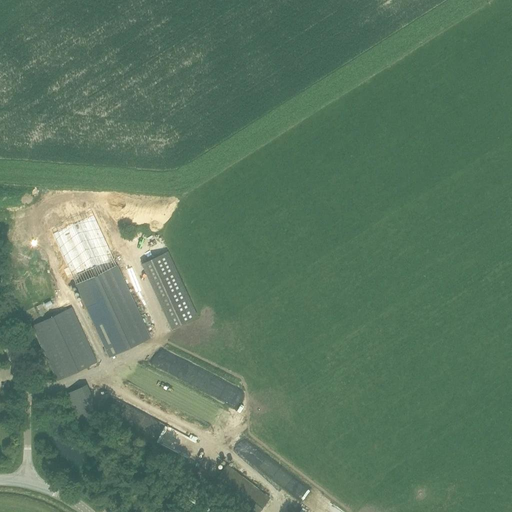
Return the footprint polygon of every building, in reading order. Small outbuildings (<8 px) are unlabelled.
[(113,257),(73,276),(110,357),(150,338),(113,257)] [(198,316),(185,288),(159,300),(172,328),(198,316)] [(57,382),(98,363),(72,308),(31,327),(57,382)] [(182,396),(195,404),(197,399),(174,385),(165,400),(176,406),(182,396)] [(228,387),(222,402),(237,408),(243,393),(228,387)] [(216,409),(210,424),(224,429),(230,415),(216,409)] [(245,511),(259,511),(270,499),(227,466),(212,486),(245,511)]
